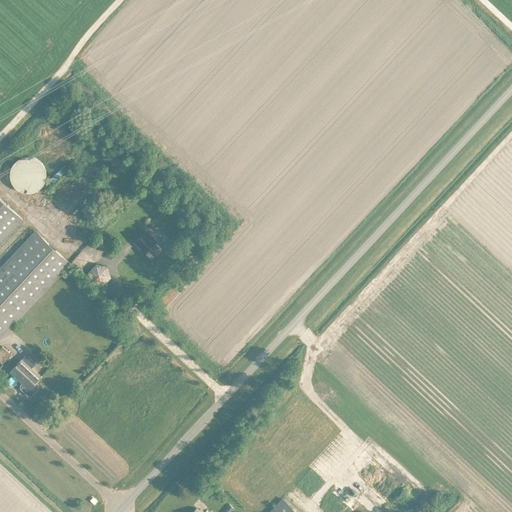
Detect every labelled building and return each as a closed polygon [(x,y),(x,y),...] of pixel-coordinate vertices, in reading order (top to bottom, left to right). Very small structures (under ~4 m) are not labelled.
[(12,186),(14,188),(16,189),(19,190),(22,191),(24,191),(27,191),(29,191),(32,190),(34,189),(36,187),(38,186),(40,183),(41,181),(42,179),(42,177),(43,175),(43,171),(42,169),(41,166),(40,164),(39,162),(37,160),(36,159),(33,157),(31,156),(28,156),(26,155),(23,155),(20,156),(18,157),(16,158),(14,159),(12,161),(10,163),(8,166),(7,169),(7,171),(7,174),(7,176),(8,179),(9,182),(11,185),(12,186)] [(0,237),(18,218),(0,200),(0,237)] [(0,263),(0,333),(66,263),(31,230),(0,263)] [(131,242),(149,258),(160,246),(142,230),(131,242)] [(18,357),(6,370),(6,371),(7,370),(19,382),(18,384),(18,387),(25,394),(28,394),(34,386),(34,384),(32,382),(37,376),(37,375),(37,376),(28,367),(32,362),(24,355),(20,360),(18,358),(19,358),(18,357)] [(265,511),(293,511),(278,498),(265,511)]
